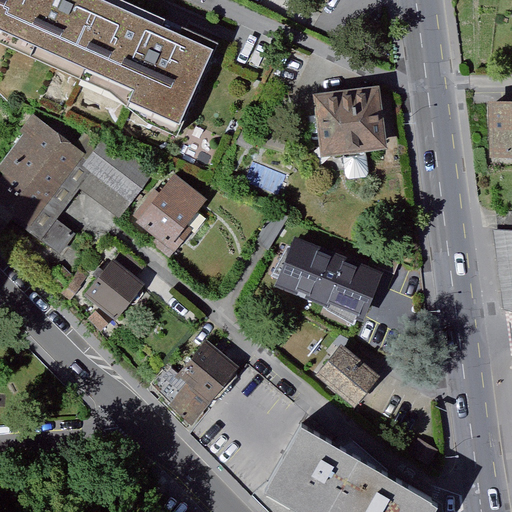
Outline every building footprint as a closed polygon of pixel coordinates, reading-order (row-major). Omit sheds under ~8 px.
[(218,44),(120,0),(0,0),(0,41),(112,92),(150,124),(176,133),(218,44)] [(379,86),(312,95),(321,158),(387,149),(379,86)] [(511,110),(493,110),(493,163),(511,162),(511,110)] [(87,155),(38,114),(0,159),(0,208),(59,257),(78,235),(55,217),(80,187),(117,218),(156,171),(130,149),(122,158),(100,139),(87,155)] [(175,174),(137,218),(157,235),(151,241),(169,257),(204,216),(196,210),(206,200),(175,174)] [(272,219),(255,247),(258,249),(269,255),(289,224),(272,219)] [(511,230),(495,230),(505,309),(511,310),(511,230)] [(82,290),(118,320),(144,289),(133,279),(141,270),(116,250),(82,290)] [(0,269),(5,275),(13,266),(0,253),(0,269)] [(373,333),(396,280),(355,263),(332,314),(373,333)] [(60,267),(47,280),(58,292),(72,279),(60,267)] [(77,276),(59,296),(65,302),(84,283),(77,276)] [(205,340),(176,373),(212,404),(241,370),(205,340)] [(381,377),(341,346),(319,375),(358,406),(381,377)] [(193,426),(212,404),(176,373),(165,364),(146,386),(193,426)] [(451,511),(388,477),(388,472),(354,444),(345,451),(301,426),(273,477),(257,506),(264,511),(451,511)]
